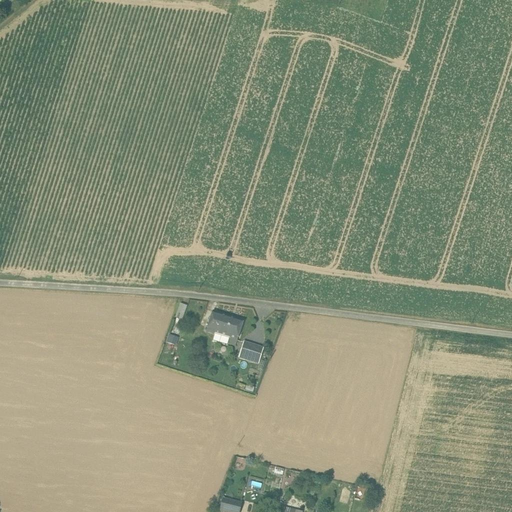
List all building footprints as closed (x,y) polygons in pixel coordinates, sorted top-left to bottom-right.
[(187,307),(180,304),(175,317),(182,320),(187,307)] [(244,321),(213,312),(206,332),(215,335),(213,341),(227,346),(228,344),(235,346),(244,321)] [(169,335),(166,342),(176,346),(178,338),(169,335)] [(264,349),(244,342),(239,357),(252,361),(252,362),(259,364),(264,349)] [(238,458),(238,467),(246,468),(246,458),(238,458)] [(229,511),(232,502),(223,500),(220,511),(222,511),(229,511)] [(238,511),(241,504),(232,502),(229,511),(238,511)]
